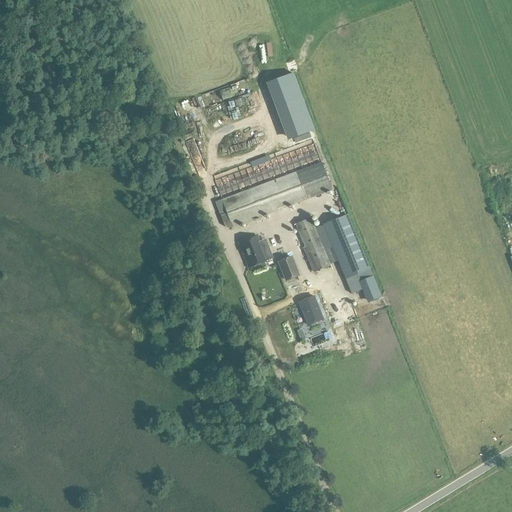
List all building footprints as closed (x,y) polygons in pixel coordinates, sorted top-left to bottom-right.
[(293,72),(266,82),(288,140),(315,130),(293,72)] [(223,101),(252,91),(248,79),(219,89),(223,101)] [(180,101),(183,116),(190,115),(187,99),(180,101)] [(235,121),(241,118),(243,122),(252,119),(248,109),(215,122),(220,133),(237,126),(235,121)] [(217,132),(208,136),(211,147),(218,144),(217,140),(220,139),(217,132)] [(199,156),(194,158),(198,169),(204,168),(199,156)] [(322,162),(221,200),(222,201),(227,214),(232,228),(332,191),(322,162)] [(227,214),(222,201),(215,203),(221,216),(227,214)] [(227,214),(221,216),(225,228),(229,229),(232,228),(227,214)] [(348,216),(323,226),(345,280),(346,280),(370,270),(348,216)] [(324,252),(310,218),(293,225),(312,272),(330,265),(324,252)] [(279,229),(269,233),(275,253),(286,250),(279,229)] [(257,237),(239,244),(249,268),(273,258),(265,240),(259,242),(257,237)] [(291,257),(279,262),(286,281),(298,276),(291,257)] [(373,277),(361,282),(364,289),(370,302),(381,298),(373,277)] [(299,303),(308,326),(323,320),(314,297),(299,303)]
